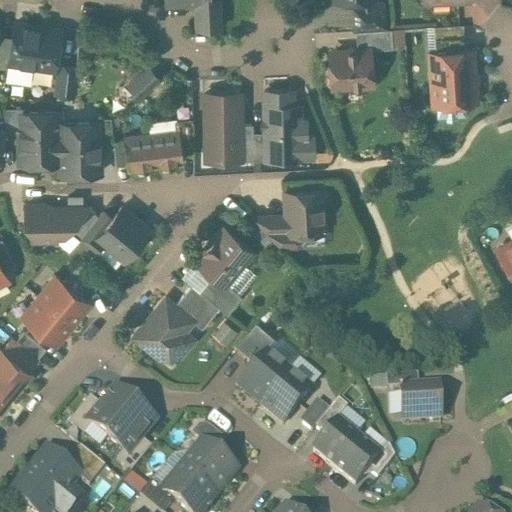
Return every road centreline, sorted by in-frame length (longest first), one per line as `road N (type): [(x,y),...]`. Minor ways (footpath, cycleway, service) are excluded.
road 1 (residential): [(95,334),(164,396),(220,407),(281,459)]
road 2 (residential): [(104,0),(131,7),(178,51),(204,62),(258,58),(279,39)]
road 3 (residential): [(95,334),(214,181)]
road 4 (residential): [(0,455),(95,334)]
road 5 (residential): [(92,188),(214,181)]
